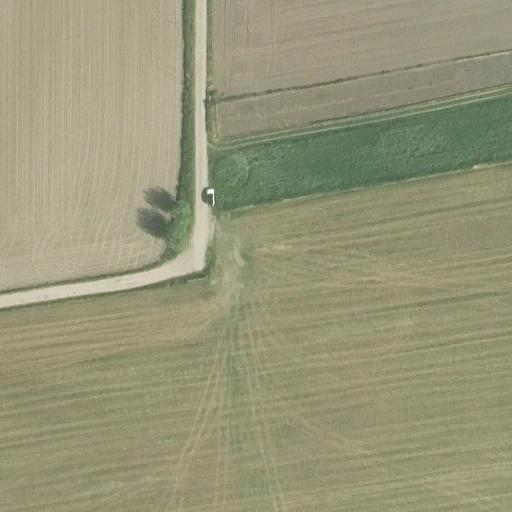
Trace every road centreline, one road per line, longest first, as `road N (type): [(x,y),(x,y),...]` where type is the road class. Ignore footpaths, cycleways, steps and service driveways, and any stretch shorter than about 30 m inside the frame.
road 1 (unclassified): [(198,261),(199,0)]
road 2 (track): [(0,304),(168,274),(198,261)]
